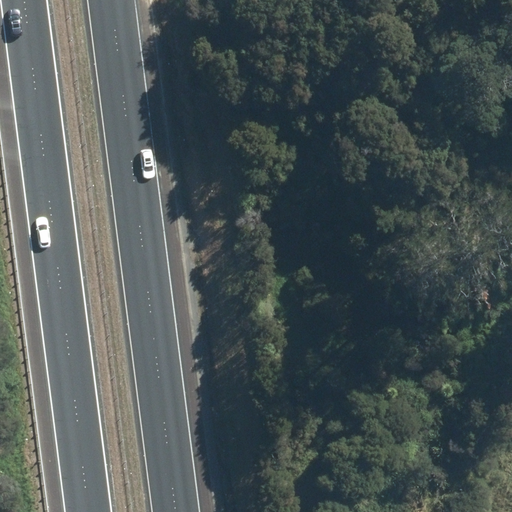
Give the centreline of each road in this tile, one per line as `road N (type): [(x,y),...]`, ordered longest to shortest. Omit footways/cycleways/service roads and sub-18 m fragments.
road 1 (motorway): [(89,511),(24,0)]
road 2 (motorway): [(111,0),(176,511)]
